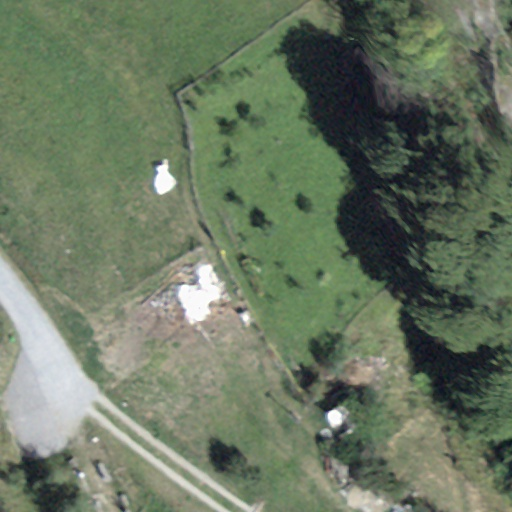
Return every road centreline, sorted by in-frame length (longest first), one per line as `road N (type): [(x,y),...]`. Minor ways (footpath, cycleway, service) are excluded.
road 1 (track): [(71,384),(240,511)]
road 2 (unclassified): [(0,279),(71,384)]
